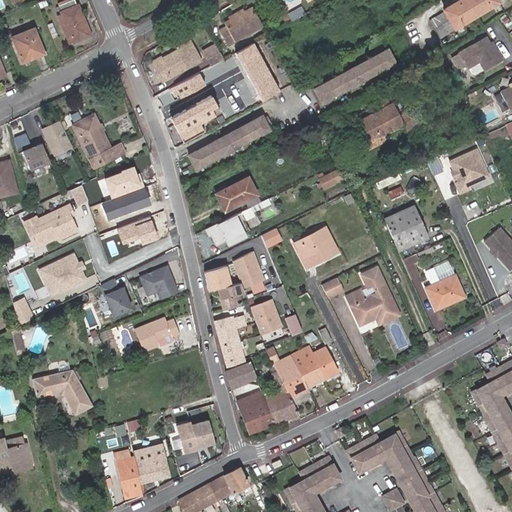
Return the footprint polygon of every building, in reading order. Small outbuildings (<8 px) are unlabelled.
[(68,0),(58,4),(61,12),(74,41),(90,34),(77,5),(76,5),(73,0),(68,0)] [(429,23),(438,39),(472,19),(487,10),(497,4),(495,0),(456,0),(448,5),(449,7),(443,11),(444,14),(429,23)] [(231,21),(224,24),(226,28),(219,32),(227,47),(235,43),(235,41),(262,26),(253,9),(244,13),(231,21)] [(230,20),(243,13),(242,11),(236,15),(229,18),(230,20)] [(74,41),(61,12),(56,14),(68,43),(74,41)] [(22,61),(43,52),(33,28),(12,36),(22,61)] [(504,61),(489,36),(461,53),(470,68),(482,61),(488,71),(504,61)] [(254,43),(235,53),(261,101),(279,91),(254,43)] [(388,47),(312,88),(320,102),(396,62),(388,47)] [(185,48),(179,51),(183,58),(189,55),(185,48)] [(224,60),(218,50),(202,58),(208,69),(224,60)] [(179,51),(163,60),(152,66),(161,83),(194,65),(189,55),(183,58),(179,51)] [(151,63),(152,65),(163,59),(162,57),(156,60),(151,63)] [(198,73),(169,90),(175,101),(205,85),(198,73)] [(113,83),(102,89),(106,98),(117,92),(113,83)] [(511,108),(511,85),(500,92),(509,110),(511,108)] [(396,128),(397,130),(416,122),(418,127),(433,121),(427,107),(412,113),(406,99),(402,101),(399,93),(387,98),(391,106),(368,117),(372,127),(377,139),(390,133),(393,132),(392,130),(396,128)] [(220,112),(211,95),(170,117),(184,141),(203,131),(199,123),(220,112)] [(504,114),(510,110),(502,97),(496,101),(504,114)] [(73,123),(88,157),(110,148),(94,113),(73,123)] [(262,113),(186,153),(194,168),(270,128),(262,113)] [(56,115),(39,124),(52,149),(69,141),(56,115)] [(377,139),(372,127),(367,130),(374,147),(392,139),(390,133),(377,139)] [(314,135),(317,150),(325,148),(323,133),(314,135)] [(36,139),(17,145),(23,164),(43,158),(36,139)] [(451,172),(459,193),(469,189),(468,186),(489,177),(476,149),(449,161),(453,171),(451,172)] [(0,191),(14,188),(6,156),(0,158),(0,191)] [(134,166),(105,177),(112,198),(101,202),(108,219),(150,204),(139,172),(136,173),(134,166)] [(323,188),(344,179),(339,167),(318,175),(323,188)] [(256,195),(248,178),(217,193),(221,203),(225,202),(229,209),(256,195)] [(85,196),(80,184),(71,188),(77,200),(85,196)] [(37,220),(27,224),(36,243),(54,234),(55,232),(58,230),(61,236),(78,228),(69,210),(73,209),(70,202),(37,217),(37,220)] [(215,247),(247,233),(241,220),(254,214),(250,206),(205,225),(215,247)] [(384,219),(399,252),(428,237),(414,206),(384,219)] [(149,215),(116,227),(122,242),(138,237),(141,244),(158,238),(149,215)] [(306,268),(337,252),(325,228),(294,244),(306,268)] [(484,241),(508,268),(511,264),(511,243),(498,228),(484,241)] [(276,229),(263,236),(267,247),(281,240),(276,229)] [(253,251),(231,258),(242,287),(263,280),(253,251)] [(41,271),(48,286),(56,282),(61,292),(86,279),(74,255),(41,271)] [(403,260),(410,278),(419,275),(413,261),(418,260),(415,255),(403,260)] [(158,256),(134,268),(138,275),(162,262),(158,256)] [(444,280),(453,276),(448,263),(424,273),(429,286),(444,280)] [(168,266),(141,277),(148,295),(175,285),(168,266)] [(380,316),(383,323),(399,315),(386,289),(377,269),(363,276),(368,288),(374,285),(377,293),(367,298),(365,294),(348,301),(360,326),(376,318),(380,316)] [(435,298),(440,309),(465,297),(455,275),(453,276),(444,280),(429,286),(425,288),(431,300),(435,298)] [(322,286),(327,297),(341,291),(335,279),(322,286)] [(56,282),(48,286),(52,295),(61,292),(56,282)] [(232,284),(215,288),(221,310),(237,306),(232,284)] [(123,287),(105,294),(113,315),(131,308),(123,287)] [(271,298),(249,306),(260,335),(281,327),(271,298)] [(435,311),(440,309),(435,298),(431,300),(435,311)] [(15,311),(19,324),(32,317),(26,305),(15,311)] [(227,317),(214,321),(226,366),(243,360),(231,313),(227,314),(227,317)] [(294,313),(284,317),(289,333),(300,329),(294,313)] [(171,332),(172,335),(179,332),(178,329),(174,319),(168,321),(166,317),(135,329),(143,350),(158,344),(157,340),(156,337),(171,332)] [(9,329),(15,353),(23,350),(18,327),(9,329)] [(157,340),(172,335),(171,332),(156,337),(157,340)] [(252,347),(255,356),(267,351),(264,343),(252,347)] [(291,357),(308,389),(338,374),(324,349),(312,356),(308,348),(303,351),(291,357)] [(291,398),(308,389),(291,357),(275,365),(275,367),(290,398),(291,398)] [(511,359),(487,374),(491,381),(472,391),(511,465),(511,414),(500,394),(505,391),(507,394),(511,391),(511,359)] [(226,373),(230,388),(256,378),(250,364),(226,373)] [(274,424),(298,415),(293,404),(291,398),(290,398),(275,367),(271,369),(278,388),(281,387),(283,394),(265,401),(274,424)] [(71,370),(35,378),(37,386),(32,387),(35,398),(56,393),(62,395),(70,414),(87,406),(71,370)] [(264,398),(265,401),(283,394),(281,387),(278,388),(279,392),(264,398)] [(293,404),(311,396),(308,389),(291,398),(293,404)] [(249,434),(274,424),(265,401),(264,398),(262,392),(237,402),(249,434)] [(206,419),(174,428),(181,452),(213,444),(206,419)] [(378,460),(383,457),(412,511),(410,511),(440,511),(397,432),(378,442),(374,435),(346,450),(358,471),(366,466),(368,470),(380,464),(378,460)] [(2,436),(0,436),(0,473),(15,470),(15,467),(29,463),(25,443),(17,445),(15,438),(3,440),(2,436)] [(168,475),(161,444),(133,452),(136,465),(138,482),(168,475)] [(136,465),(133,452),(129,453),(130,459),(117,462),(126,497),(141,494),(138,482),(136,465)] [(321,511),(312,495),(317,493),(320,496),(332,489),(330,486),(338,482),(327,460),(299,475),(303,483),(284,493),(294,511),(321,511)] [(247,483),(239,467),(178,499),(184,511),(192,511),(216,500),(222,511),(228,511),(220,497),(247,483)] [(380,496),(388,511),(400,504),(392,489),(380,496)]
